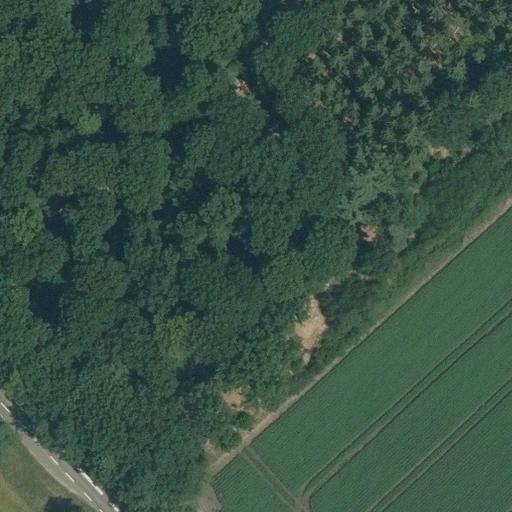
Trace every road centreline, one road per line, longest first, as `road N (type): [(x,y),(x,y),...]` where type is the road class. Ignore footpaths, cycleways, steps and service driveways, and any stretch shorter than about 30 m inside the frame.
road 1 (track): [(297,0),(50,337),(4,387)]
road 2 (secondary): [(120,511),(0,382)]
